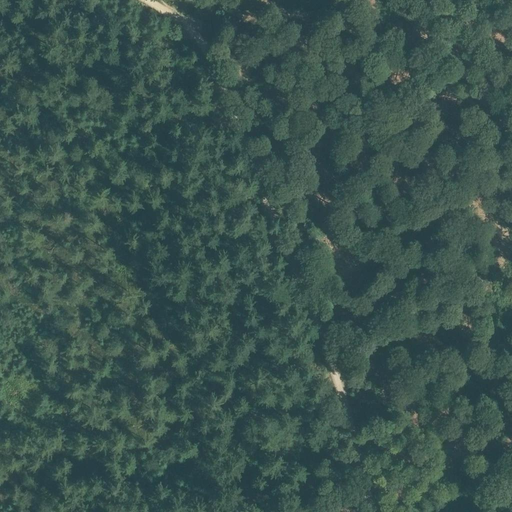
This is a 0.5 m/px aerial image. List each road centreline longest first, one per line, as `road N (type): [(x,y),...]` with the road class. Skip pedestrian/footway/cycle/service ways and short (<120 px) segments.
road 1 (track): [(153,0),(194,32),(213,66),(347,404),(370,511)]
road 2 (track): [(234,39),(267,46),(324,86),(511,159)]
road 3 (track): [(213,66),(255,23),(355,0)]
road 4 (track): [(371,100),(366,122),(402,249)]
